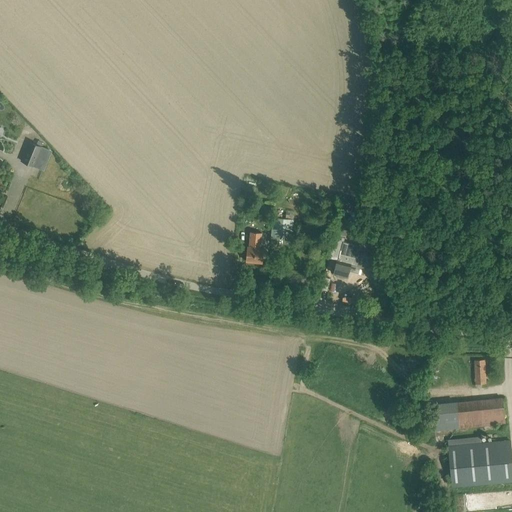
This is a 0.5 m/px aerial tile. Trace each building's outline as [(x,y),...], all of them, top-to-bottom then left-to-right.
[(35,144),(29,142),(22,161),(35,166),(42,147),(41,146),(35,144)] [(341,215),(336,235),(345,237),(350,218),(345,216),(347,208),(343,207),(341,215)] [(290,245),(291,240),(290,240),(292,220),(286,219),(277,218),(275,217),(272,237),(271,242),(290,245)] [(249,246),(248,246),(246,260),(263,262),(264,247),(261,247),(262,232),(250,231),(249,246)] [(360,251),(341,246),(338,256),(334,273),(347,277),(348,274),(353,275),(360,251)] [(475,359),(476,383),(486,383),(485,359),(475,359)] [(504,397),(434,401),(436,428),(506,424),(504,397)] [(481,436),(447,439),(452,487),(511,481),(511,452),(511,440),(482,442),(481,436)]
